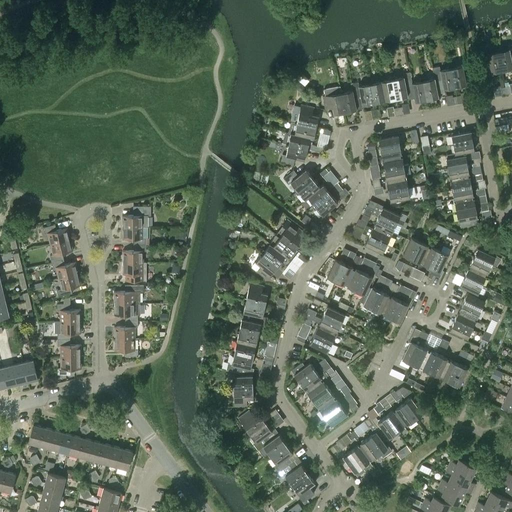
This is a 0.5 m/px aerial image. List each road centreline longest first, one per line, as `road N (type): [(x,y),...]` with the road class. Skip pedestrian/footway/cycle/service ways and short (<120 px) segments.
road 1 (residential): [(312,446),(277,391),(298,287),(333,237)]
road 2 (residential): [(424,321),(437,310),(436,293),(333,237)]
road 3 (residential): [(95,271),(107,248),(106,211),(94,207),(78,218),(89,266)]
road 4 (residential): [(358,133),(487,107)]
road 5 (residential): [(487,107),(492,135),(484,143),(498,212),(511,210)]
